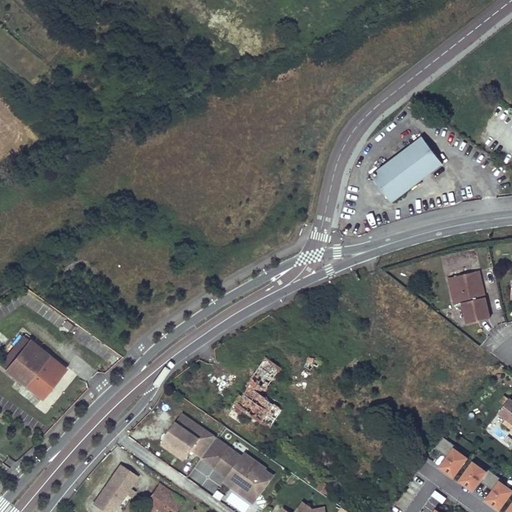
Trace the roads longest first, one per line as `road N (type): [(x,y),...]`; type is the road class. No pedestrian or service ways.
road 1 (secondary): [(364,251),(283,266),(173,333),(0,507)]
road 2 (secondary): [(44,511),(185,352),(364,251)]
road 3 (secondary): [(511,216),(364,251)]
